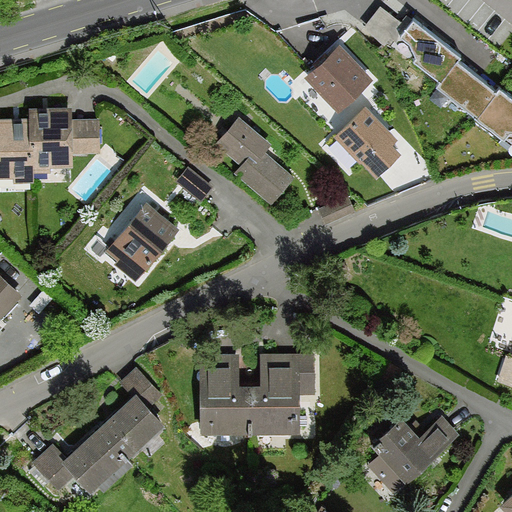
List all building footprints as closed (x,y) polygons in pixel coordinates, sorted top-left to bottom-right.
[(461,55),(414,19),(402,37),(411,42),(416,57),(414,60),(442,80),(457,60),(461,55)] [(377,78),(342,43),(307,78),(342,113),(377,78)] [(498,91),(457,60),(442,80),(439,84),(480,116),(498,91)] [(498,91),(480,116),(506,138),(511,130),(511,97),(500,89),(498,91)] [(103,152),(102,118),(74,119),(74,107),(31,108),(32,118),(0,118),(0,178),(15,178),(15,183),(35,182),(35,172),(52,172),(52,166),(75,165),(75,153),(103,152)] [(401,140),(369,107),(339,137),(380,179),(405,155),(396,145),(401,140)] [(274,144),(241,116),(218,143),(243,164),(236,173),(273,204),(296,178),(266,152),(274,144)] [(215,185),(189,166),(177,182),(203,201),(215,185)] [(356,212),(349,198),(319,211),(326,226),(356,212)] [(168,219),(149,203),(109,251),(120,260),(117,263),(137,280),(177,232),(165,222),(168,219)] [(0,320),(0,316),(24,292),(0,269),(0,332),(6,326),(0,320)] [(314,392),(313,350),(258,351),(259,379),(237,379),(237,351),(199,351),(199,430),(298,429),(298,393),(314,392)] [(511,354),(505,352),(497,378),(511,382),(511,354)] [(164,390),(138,361),(119,378),(130,391),(65,450),(54,438),(32,458),(58,486),(76,470),(89,485),(164,417),(150,402),(164,390)] [(460,429),(443,410),(420,429),(402,409),(371,436),(381,449),(369,460),(393,487),(460,429)] [(511,511),(511,487),(498,500),(508,511),(511,511)]
